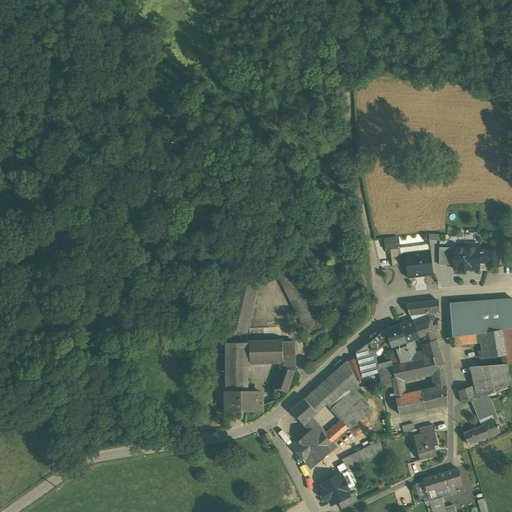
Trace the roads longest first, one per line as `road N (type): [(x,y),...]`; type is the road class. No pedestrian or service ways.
road 1 (residential): [(445,292),(452,459),(342,511)]
road 2 (residential): [(269,418),(86,460),(8,511)]
road 3 (unclassified): [(369,241),(331,0)]
road 4 (residential): [(269,418),(384,308)]
